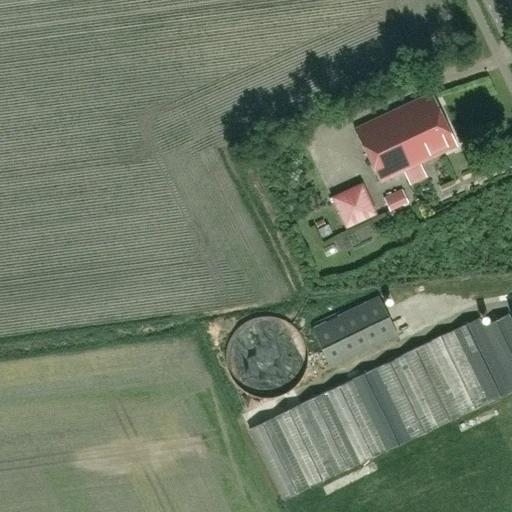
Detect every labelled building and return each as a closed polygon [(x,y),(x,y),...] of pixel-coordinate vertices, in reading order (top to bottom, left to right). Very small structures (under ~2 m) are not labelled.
[(454,144),(429,91),(355,127),(380,180),(454,144)] [(345,224),(378,213),(367,182),(335,192),(345,224)] [(401,188),(383,197),(389,211),(408,202),(401,188)] [(378,296),(312,329),(331,366),(396,333),(378,296)] [(479,317),(249,428),(283,500),(511,388),(511,319),(511,320),(508,313),(483,325),(479,317)] [(274,316),(266,315),(258,316),(250,318),(243,322),(237,327),(232,333),(228,340),(226,348),(225,356),(226,364),(228,371),(232,379),(237,385),(243,390),(250,394),(262,397),(266,397),(274,396),(282,394),(289,390),(295,385),(300,379),(304,371),(306,364),(307,356),(306,348),(304,340),(300,333),(295,327),(289,322),(282,318),(274,316)]
